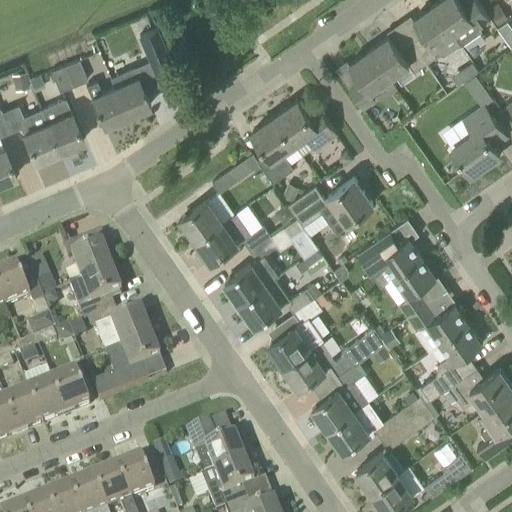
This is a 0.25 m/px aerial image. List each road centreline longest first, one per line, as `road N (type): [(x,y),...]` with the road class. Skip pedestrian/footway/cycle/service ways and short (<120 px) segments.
road 1 (residential): [(0,476),(227,370)]
road 2 (residential): [(107,187),(308,48)]
road 3 (residential): [(452,229),(414,171),(375,157),(308,48)]
road 4 (residential): [(227,370),(107,187)]
road 5 (residential): [(327,511),(227,370)]
